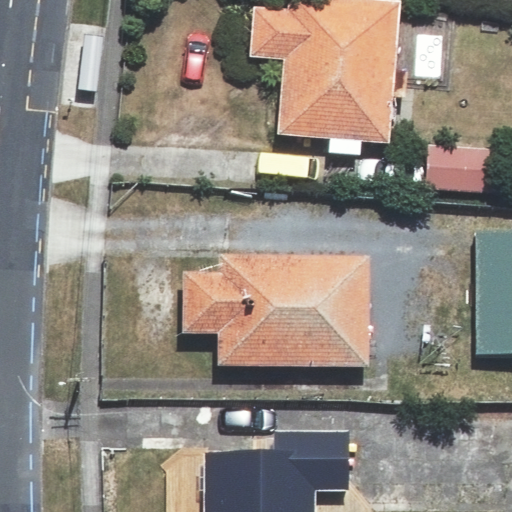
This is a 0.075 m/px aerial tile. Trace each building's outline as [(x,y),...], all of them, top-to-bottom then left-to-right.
[(245,0),(243,54),(270,55),(267,133),(318,135),(317,150),(359,152),(359,137),(383,138),(389,0),(245,0)] [(511,132),(425,130),(424,180),(510,182),(511,132)] [(511,224),(465,222),(466,205),(396,201),(394,235),(476,240),(472,347),(511,348),(511,224)] [(172,325),(203,327),(202,361),(351,369),(357,252),(208,243),(207,262),(176,261),(172,325)] [(196,511),(306,511),(306,489),(341,489),(341,428),(196,428),(196,511)]
